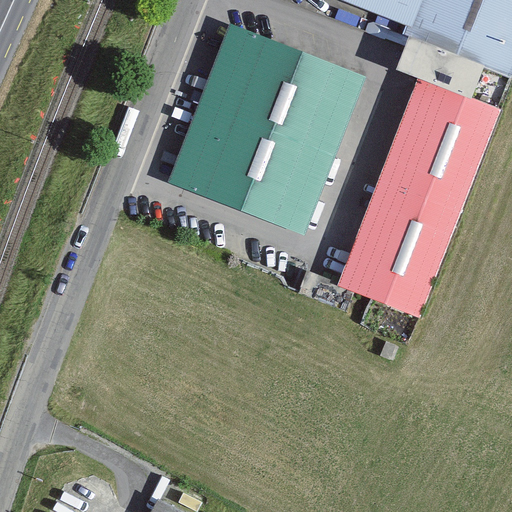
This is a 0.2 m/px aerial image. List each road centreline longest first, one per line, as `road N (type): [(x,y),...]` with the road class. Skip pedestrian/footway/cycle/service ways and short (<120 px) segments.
road 1 (unclassified): [(1,511),(187,0)]
road 2 (unknown): [(122,169),(281,239),(320,239),(398,55)]
